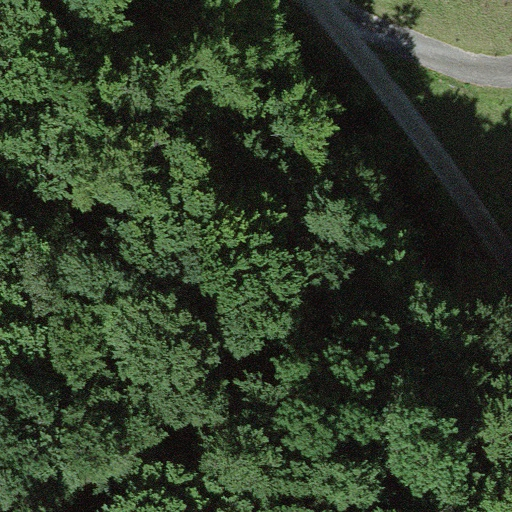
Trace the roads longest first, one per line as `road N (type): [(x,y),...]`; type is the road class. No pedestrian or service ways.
road 1 (track): [(511,273),(312,0)]
road 2 (track): [(511,70),(461,64),(316,7)]
